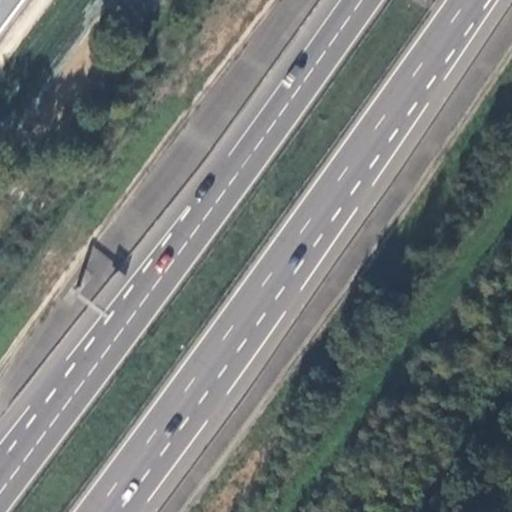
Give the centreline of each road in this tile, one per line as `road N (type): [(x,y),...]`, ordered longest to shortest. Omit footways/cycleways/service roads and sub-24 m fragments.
road 1 (trunk): [(95,511),(468,0)]
road 2 (trunk): [(359,0),(0,491)]
